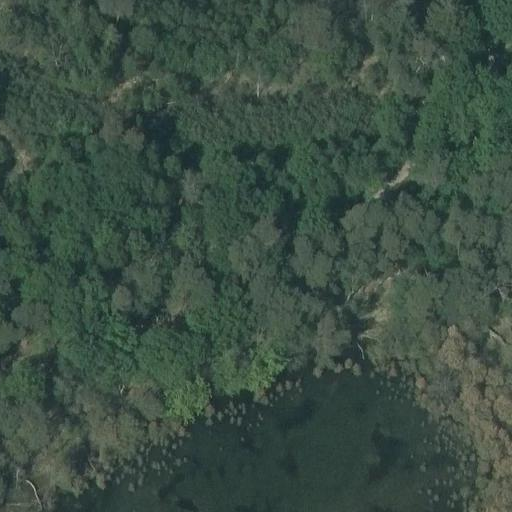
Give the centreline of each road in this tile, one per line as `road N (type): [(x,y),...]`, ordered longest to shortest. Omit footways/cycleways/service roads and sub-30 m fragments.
road 1 (track): [(0,316),(329,230),(376,200),(434,131),(511,113)]
road 2 (unknown): [(511,40),(463,87),(364,140),(0,184)]
